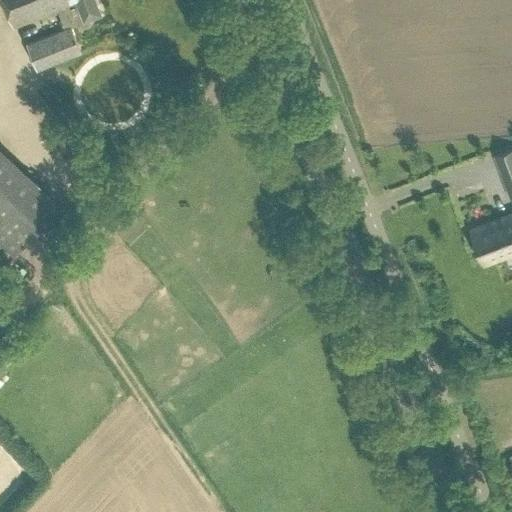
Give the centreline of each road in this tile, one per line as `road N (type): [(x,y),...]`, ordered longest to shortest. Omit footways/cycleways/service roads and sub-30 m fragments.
road 1 (unclassified): [(451,511),(250,0)]
road 2 (track): [(62,263),(218,511)]
